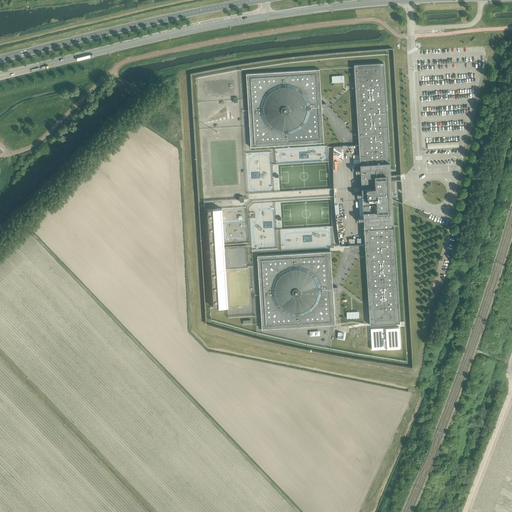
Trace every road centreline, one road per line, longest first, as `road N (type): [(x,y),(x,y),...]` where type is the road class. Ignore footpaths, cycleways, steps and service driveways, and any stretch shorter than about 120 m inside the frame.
road 1 (secondary): [(0,75),(266,15)]
road 2 (secondary): [(261,0),(0,59)]
road 3 (unclassified): [(410,28),(419,181)]
road 4 (track): [(465,511),(511,378)]
road 5 (secondary): [(266,15),(400,0)]
